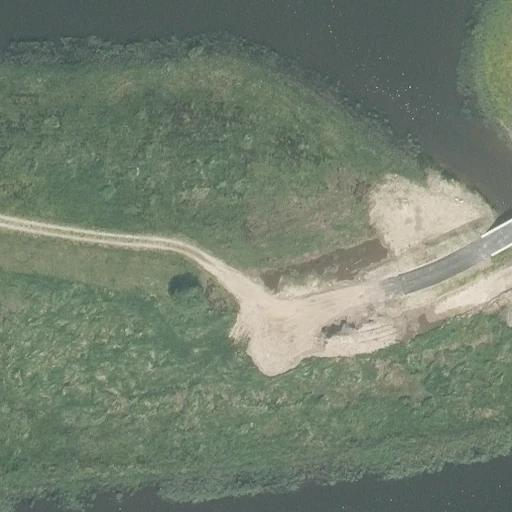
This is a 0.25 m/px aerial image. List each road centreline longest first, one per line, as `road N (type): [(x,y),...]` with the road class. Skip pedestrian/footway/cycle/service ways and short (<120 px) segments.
road 1 (track): [(271,304),(0,252)]
road 2 (residential): [(511,231),(395,291),(271,304)]
